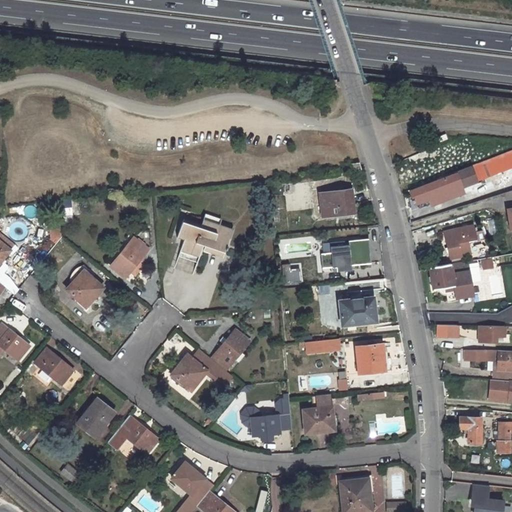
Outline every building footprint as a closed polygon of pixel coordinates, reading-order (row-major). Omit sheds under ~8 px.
[(429,149),(409,157),(419,182),(436,175),(429,158),(432,157),(429,149)] [(436,204),(463,192),(461,188),(511,167),(511,150),(445,176),(445,178),(411,191),(415,202),(432,195),(436,204)] [(354,213),(350,191),(321,195),(325,217),(354,213)] [(498,206),(494,196),(472,202),(475,213),(498,206)] [(511,202),(500,204),(503,228),(511,227),(511,202)] [(453,208),(425,217),(429,230),(457,221),(453,208)] [(496,233),(495,219),(485,219),(486,233),(496,233)] [(203,246),(205,246),(212,248),(215,239),(226,243),(227,244),(229,240),(232,230),(203,221),(201,226),(183,220),(177,237),(184,239),(179,253),(198,260),(203,246)] [(475,232),(473,225),(445,231),(448,247),(445,248),(447,254),(452,252),(453,258),(470,254),(468,242),(484,238),(482,230),(475,232)] [(0,242),(10,251),(13,247),(0,235),(0,242)] [(345,238),(347,264),(367,262),(366,237),(345,238)] [(142,258),(148,250),(134,238),(110,267),(125,279),(130,272),(136,265),(141,268),(146,261),(142,258)] [(226,243),(215,239),(212,248),(219,251),(224,253),(227,244),(226,243)] [(0,263),(10,251),(0,242),(0,263)] [(325,243),(325,251),(317,252),(318,268),(346,267),(344,242),(325,243)] [(467,261),(450,264),(428,267),(432,290),(454,287),(455,298),(472,295),(467,261)] [(69,280),(72,284),(67,290),(85,308),(103,288),(89,275),(91,272),(83,265),(81,266),(77,269),(73,273),(71,276),(69,280)] [(136,265),(130,272),(135,276),(141,268),(136,265)] [(373,297),(362,298),(339,301),(341,326),(376,322),(373,297)] [(17,298),(14,303),(23,310),(26,305),(17,298)] [(293,325),(295,334),(322,326),(320,318),(293,325)] [(30,346),(2,323),(0,324),(0,346),(3,349),(18,361),(30,346)] [(437,325),(437,337),(457,337),(456,326),(437,325)] [(479,326),(478,341),(495,342),(495,327),(479,326)] [(235,329),(211,358),(217,363),(227,370),(250,341),(235,329)] [(301,341),(303,354),(338,349),(336,336),(301,341)] [(356,346),(359,374),(392,370),(390,357),(387,357),(386,348),(382,348),(382,343),(356,346)] [(46,348),(34,363),(61,385),(69,392),(82,377),(46,348)] [(511,370),(511,351),(463,350),(462,359),(492,360),(497,360),(496,370),(511,370)] [(210,375),(217,366),(198,351),(191,359),(207,371),(210,375)] [(207,371),(191,359),(186,355),(170,375),(191,391),(207,371)] [(511,380),(511,370),(496,370),(497,360),(492,360),(491,379),(511,380)] [(222,384),(229,375),(217,366),(210,375),(222,384)] [(345,377),(335,378),(336,390),(346,389),(345,377)] [(511,401),(511,381),(509,382),(509,381),(489,379),(488,399),(511,401)] [(302,410),(305,434),(335,431),(332,406),(330,407),(329,396),(311,398),(312,409),(302,410)] [(86,418),(99,402),(96,400),(83,416),(86,418)] [(83,416),(77,423),(95,437),(114,413),(99,402),(86,418),(83,416)] [(290,414),(250,418),(252,436),(279,433),(279,430),(292,429),(290,414)] [(146,454),(159,439),(129,415),(108,442),(117,450),(127,438),(146,454)] [(468,433),(468,442),(480,442),(480,417),(459,417),(459,428),(463,428),(463,433),(468,433)] [(511,432),(511,422),(498,423),(498,441),(496,441),(496,452),(509,452),(509,433),(511,432)] [(178,511),(192,511),(198,506),(210,491),(214,485),(205,477),(204,479),(198,473),(199,472),(185,461),(172,478),(192,495),(178,511)] [(61,472),(72,482),(79,474),(67,464),(61,472)] [(351,483),(350,480),(339,481),(342,511),(353,511),(372,510),(368,481),(351,483)] [(488,510),(491,489),(471,487),(468,507),(488,510)] [(511,499),(511,491),(502,490),(501,497),(511,499)] [(236,511),(210,491),(198,506),(205,511),(236,511)] [(394,500),(396,509),(405,508),(404,499),(394,500)] [(394,500),(387,501),(388,510),(396,509),(394,500)]
